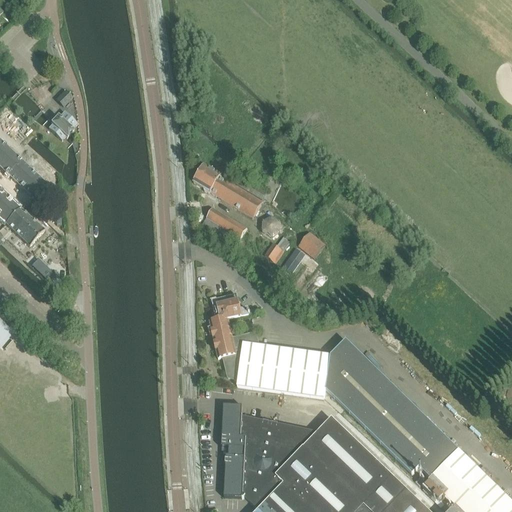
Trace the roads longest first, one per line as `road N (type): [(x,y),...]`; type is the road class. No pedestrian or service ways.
road 1 (unclassified): [(179,511),(162,173),(137,0)]
road 2 (unclassified): [(99,511),(85,299)]
